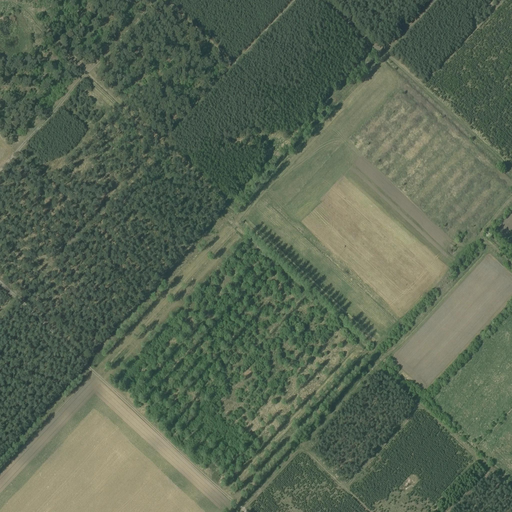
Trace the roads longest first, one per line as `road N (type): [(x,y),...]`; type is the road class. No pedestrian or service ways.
road 1 (track): [(0,472),(94,374),(226,495),(247,486),(258,492)]
road 2 (track): [(322,0),(511,169)]
road 3 (track): [(0,169),(156,0)]
